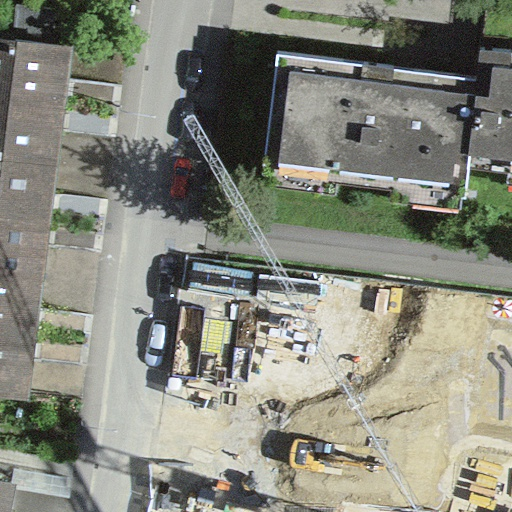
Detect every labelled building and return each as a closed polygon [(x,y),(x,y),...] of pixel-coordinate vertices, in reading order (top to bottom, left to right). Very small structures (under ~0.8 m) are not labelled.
[(0,94),(62,102),(63,94),(66,76),(63,76),(67,43),(52,41),(56,7),(16,2),(13,32),(0,30),(0,94)] [(511,47),(481,44),(477,73),(479,73),(468,162),(469,163),(511,168),(511,47)] [(263,168),(465,193),(469,163),(468,162),(479,73),(477,73),(361,59),(278,48),(263,168)] [(0,152),(52,159),(53,153),(56,128),(59,128),(62,102),(0,94),(0,152)] [(0,210),(48,217),(49,208),(51,191),(48,190),(52,159),(0,152),(0,210)] [(0,269),(38,274),(39,269),(42,242),(45,243),(48,217),(0,210),(0,269)] [(34,305),(38,274),(0,269),(0,327),(34,332),(35,323),(37,306),(34,305)] [(28,357),(31,357),(34,332),(0,327),(0,387),(23,390),(24,387),(28,357)] [(222,372),(237,374),(227,453),(451,480),(465,361),(349,347),(227,332),(222,372)]
